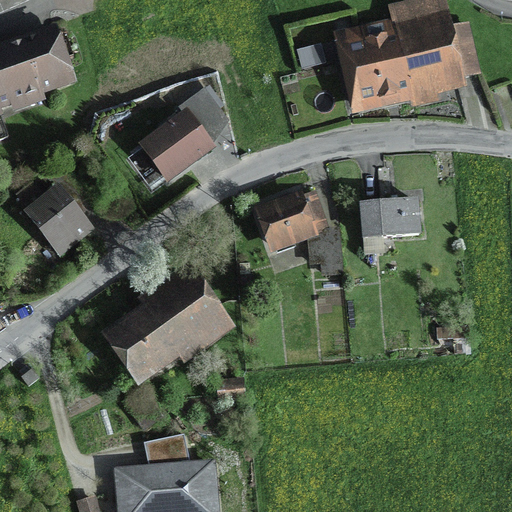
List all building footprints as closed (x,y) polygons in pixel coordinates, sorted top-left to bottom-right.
[(447,35),(440,4),(392,16),(396,32),(346,44),(360,103),(457,81),(458,87),(471,84),(468,73),(478,70),(468,30),(447,35)] [(0,140),(8,138),(0,115),(0,107),(71,82),(54,33),(0,51),(0,140)] [(167,180),(210,149),(186,116),(144,147),(167,180)] [(46,201),(35,187),(20,199),(31,213),(29,214),(61,254),(90,231),(78,216),(84,212),(78,204),(72,209),(58,191),(46,201)] [(274,247),(326,228),(314,193),(262,212),(274,247)] [(418,235),(415,201),(362,206),(365,235),(381,234),(381,238),(418,235)] [(210,332),(207,327),(220,318),(195,282),(113,339),(139,375),(202,330),(206,335),(210,332)] [(29,387),(40,379),(32,370),(21,378),(29,387)] [(220,403),(244,400),(242,381),(218,383),(220,403)] [(144,429),(161,417),(142,390),(126,402),(144,429)] [(189,462),(184,435),(147,443),(151,459),(161,459),(162,464),(189,462)] [(206,511),(205,489),(213,489),(211,465),(118,473),(120,497),(135,495),(136,511),(206,511)]
